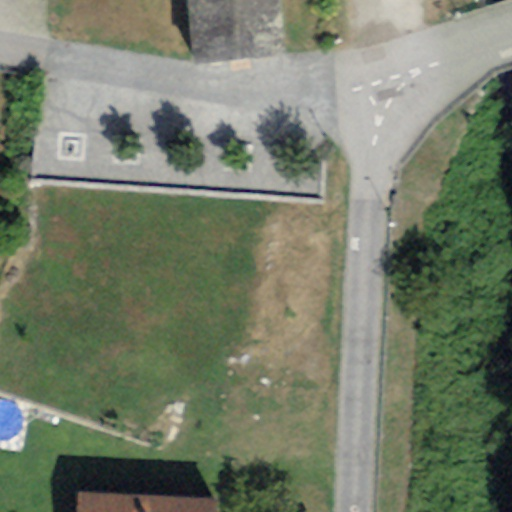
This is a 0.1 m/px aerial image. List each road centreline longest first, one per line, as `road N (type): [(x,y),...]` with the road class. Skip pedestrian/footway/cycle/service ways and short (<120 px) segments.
road 1 (residential): [(353,511),(368,210),(384,88)]
road 2 (residential): [(384,88),(198,76),(0,43)]
road 3 (residential): [(511,48),(384,88)]
